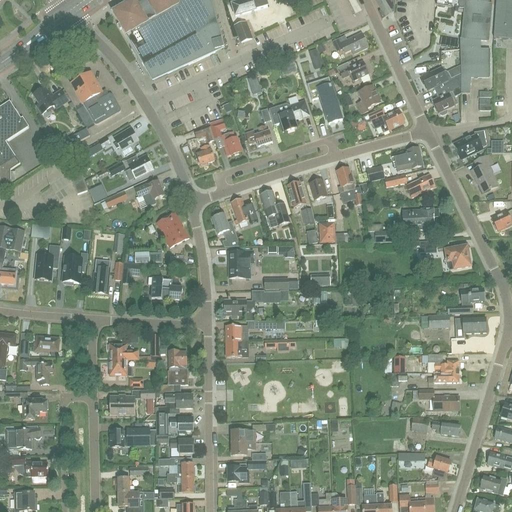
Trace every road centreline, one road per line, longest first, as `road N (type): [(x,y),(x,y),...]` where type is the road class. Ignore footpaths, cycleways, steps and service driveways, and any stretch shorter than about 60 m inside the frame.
road 1 (residential): [(190,204),(427,132)]
road 2 (residential): [(190,204),(145,105),(70,13)]
road 3 (residential): [(207,323),(210,511)]
road 4 (residential): [(455,511),(507,332)]
road 5 (residential): [(500,281),(427,132)]
road 6 (residential): [(427,132),(365,0)]
road 7 (residential): [(64,511),(62,397),(92,397)]
road 8 (residential): [(207,323),(190,204)]
